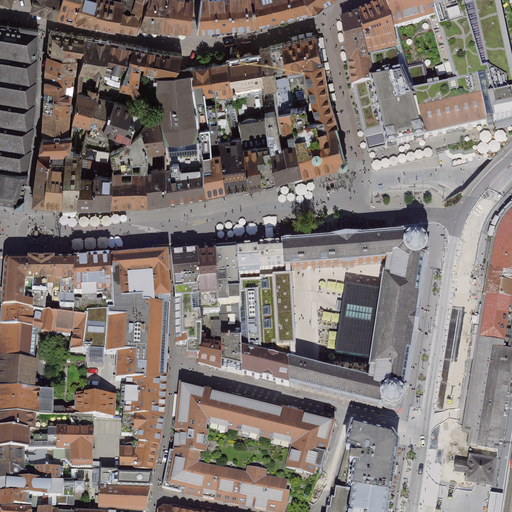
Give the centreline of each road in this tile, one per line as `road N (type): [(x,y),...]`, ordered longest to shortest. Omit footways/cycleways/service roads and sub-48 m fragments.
road 1 (residential): [(0,9),(193,43),(260,37),(339,11)]
road 2 (residential): [(349,413),(171,368),(154,497)]
road 3 (tertiary): [(511,165),(467,220),(434,434)]
